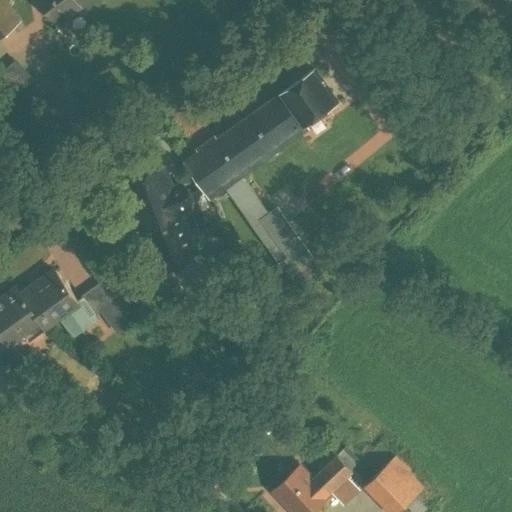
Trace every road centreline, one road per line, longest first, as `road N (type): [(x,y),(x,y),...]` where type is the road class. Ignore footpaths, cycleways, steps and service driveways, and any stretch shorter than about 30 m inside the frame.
road 1 (unclassified): [(319,0),(0,233)]
road 2 (unclassified): [(0,382),(174,511)]
